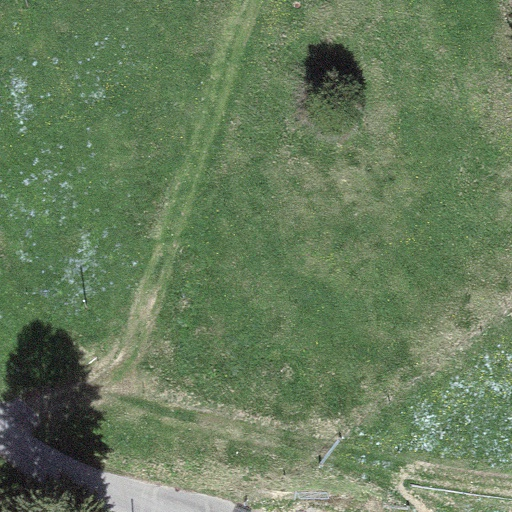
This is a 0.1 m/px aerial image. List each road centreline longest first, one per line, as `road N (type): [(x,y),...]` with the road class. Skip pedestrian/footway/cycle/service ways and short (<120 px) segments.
road 1 (track): [(0,430),(104,378),(123,353),(142,320),(250,0)]
road 2 (track): [(149,511),(87,488),(0,431)]
